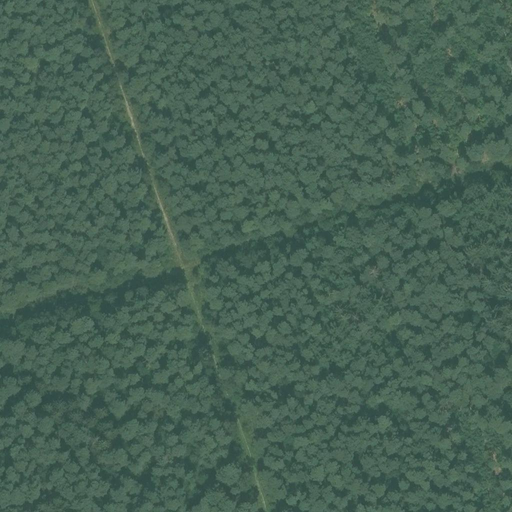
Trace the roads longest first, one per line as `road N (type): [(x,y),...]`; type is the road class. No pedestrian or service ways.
road 1 (track): [(93,0),(273,511)]
road 2 (track): [(0,321),(511,166)]
